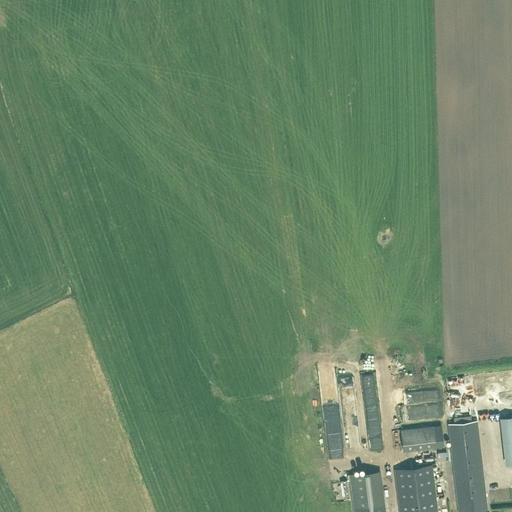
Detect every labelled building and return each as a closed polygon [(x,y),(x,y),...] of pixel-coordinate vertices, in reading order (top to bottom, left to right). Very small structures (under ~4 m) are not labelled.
[(511,463),(511,417),(500,418),(506,464),(511,463)] [(459,511),(467,511),(487,509),(481,466),(476,420),(448,423),(454,470),(459,511)] [(439,423),(396,427),(398,451),(406,450),(406,453),(432,450),(430,436),(440,435),(439,423)] [(436,511),(432,466),(395,469),(398,511),(436,511)] [(384,511),(379,470),(348,474),(353,511),(384,511)]
